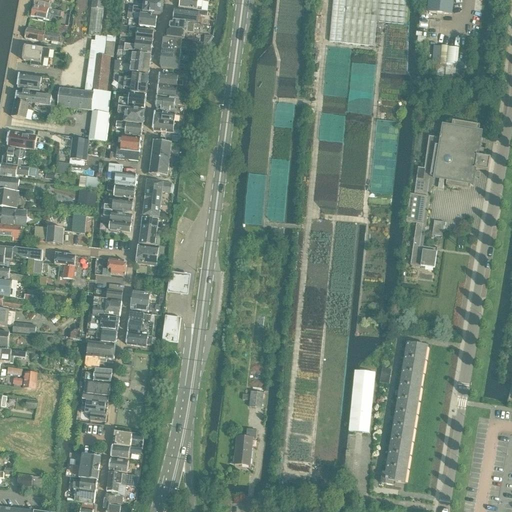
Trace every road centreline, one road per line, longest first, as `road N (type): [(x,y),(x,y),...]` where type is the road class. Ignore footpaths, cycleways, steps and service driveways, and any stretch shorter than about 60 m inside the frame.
road 1 (unclassified): [(443,511),(511,69)]
road 2 (primary): [(183,434),(243,0)]
road 3 (residential): [(172,0),(159,31),(132,257)]
road 4 (residential): [(132,257),(97,511)]
road 5 (residential): [(0,139),(25,0)]
road 6 (residential): [(0,243),(132,257)]
